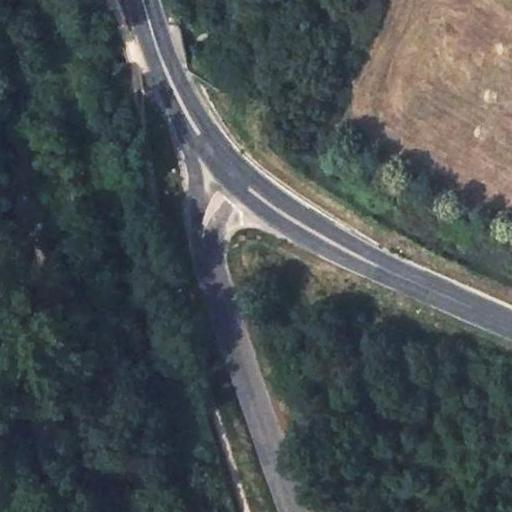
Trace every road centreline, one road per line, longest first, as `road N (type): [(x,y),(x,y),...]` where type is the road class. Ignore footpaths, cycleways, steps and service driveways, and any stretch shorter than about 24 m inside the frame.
road 1 (unclassified): [(219,198),(205,222),(206,249),(293,511)]
road 2 (tertiary): [(511,326),(371,264),(267,205)]
road 3 (tertiary): [(217,150),(167,75),(143,0)]
road 4 (tertiary): [(267,205),(285,172),(275,148),(239,136),(217,150)]
